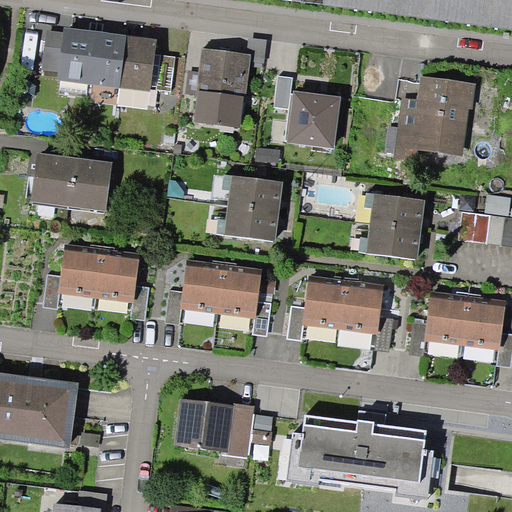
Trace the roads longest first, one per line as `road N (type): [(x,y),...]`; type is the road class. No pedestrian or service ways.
road 1 (residential): [(146,0),(511,46)]
road 2 (residential): [(155,362),(511,406)]
road 3 (residential): [(0,341),(155,362)]
road 4 (residential): [(155,362),(137,511)]
